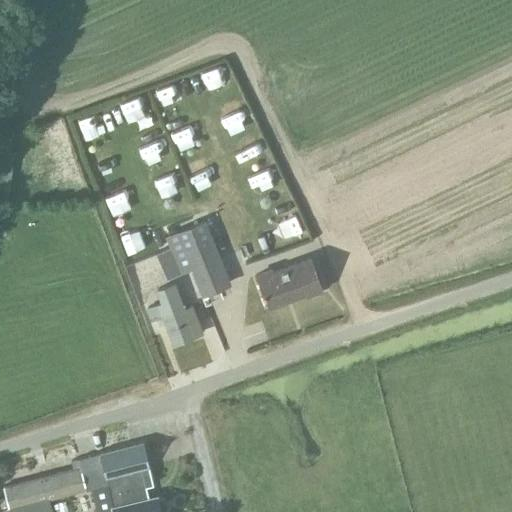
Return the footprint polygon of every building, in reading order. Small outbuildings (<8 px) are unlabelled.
[(0,203),(6,205),(8,193),(14,152),(8,152),(10,138),(0,136),(0,203)] [(169,247),(180,273),(190,269),(201,296),(230,284),(204,223),(166,238),(169,247)] [(167,279),(180,273),(169,247),(156,253),(167,279)] [(256,277),(268,308),(306,294),(307,296),(322,290),(310,259),(274,273),(273,270),(256,277)] [(191,307),(184,310),(174,284),(158,290),(162,304),(147,309),(151,321),(163,317),(173,345),(201,334),(191,307)] [(79,461),(71,463),(73,470),(78,492),(91,489),(107,485),(105,479),(148,468),(149,467),(143,444),(100,455),(79,461)] [(107,485),(91,489),(96,511),(159,511),(156,498),(148,499),(145,487),(153,485),(148,468),(105,479),(107,485)] [(73,470),(38,479),(43,501),(48,500),(78,492),(73,470)] [(38,479),(3,488),(8,509),(8,511),(51,511),(48,500),(43,501),(38,479)]
